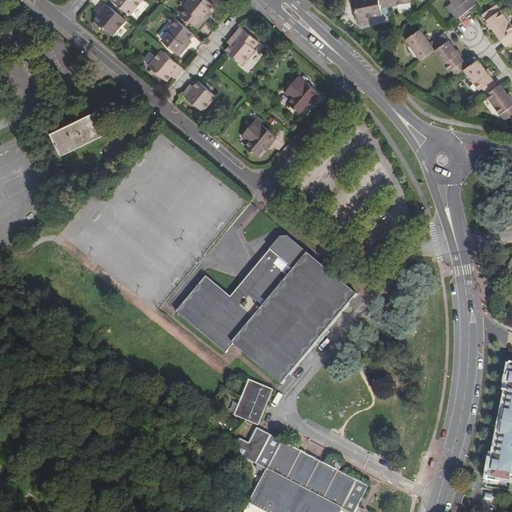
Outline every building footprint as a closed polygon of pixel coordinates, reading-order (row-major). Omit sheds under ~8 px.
[(113,0),(130,15),(143,0),(113,0)] [(206,15),(209,11),(214,5),(207,0),(188,0),(184,6),(185,7),(180,14),(198,30),(208,18),(206,15)] [(388,7),(386,0),(354,0),(358,19),(382,14),(381,8),(388,7)] [(449,7),(458,18),(465,13),(477,3),(474,0),(452,0),(454,2),(449,7)] [(113,36),(126,21),(105,3),(100,9),(102,11),(100,14),(95,20),(113,36)] [(501,40),(511,32),(511,24),(501,9),(498,12),(494,6),(482,14),(483,15),(494,30),(501,40)] [(188,39),(190,41),(194,35),(176,19),(167,30),(169,32),(161,40),(180,56),(187,48),(184,44),(188,39)] [(233,41),(229,45),(223,51),(226,54),(238,64),(241,66),(255,50),(254,49),(259,43),(241,27),(231,39),(233,41)] [(434,50),(449,40),(446,37),(444,33),(430,43),(422,31),(408,40),(420,59),(434,50)] [(511,32),(501,40),(505,46),(506,48),(511,43),(511,32)] [(184,44),(187,48),(192,42),(190,41),(188,39),(184,44)] [(464,70),(467,67),(461,58),(449,40),(434,50),(450,72),(453,70),(456,75),(464,70)] [(177,75),(183,68),(161,50),(148,65),(166,81),(171,75),(174,72),(177,75)] [(479,60),(467,67),(464,70),(479,90),(481,89),(485,94),(499,115),(501,114),(505,119),(511,113),(511,100),(504,90),(500,84),(497,86),(488,72),(479,60)] [(299,113),(306,105),(310,101),(312,103),(320,94),(299,76),(284,93),(291,99),(288,103),(299,113)] [(188,87),(182,94),(203,112),(216,96),(201,84),(200,85),(197,82),(193,86),(191,89),(188,87)] [(99,116),(54,136),(64,158),(109,137),(99,116)] [(256,157),(263,148),(267,144),(270,146),(277,138),(256,119),(241,136),(251,145),(247,149),(256,157)] [(277,240),(258,262),(264,267),(240,294),(235,290),(227,299),(203,279),(172,314),(220,356),(229,346),(277,387),(353,299),(284,240),(277,240)] [(264,267),(258,262),(235,290),(240,294),(264,267)] [(511,373),(509,386),(511,386),(511,389),(507,412),(508,413),(503,437),(501,437),(495,463),(492,462),(488,478),(511,483),(511,480),(511,373)] [(244,383),(228,418),(251,428),(267,393),(244,383)] [(355,511),(369,486),(258,428),(249,443),(240,437),(231,453),(267,468),(249,503),(251,503),(268,511),(355,511)]
